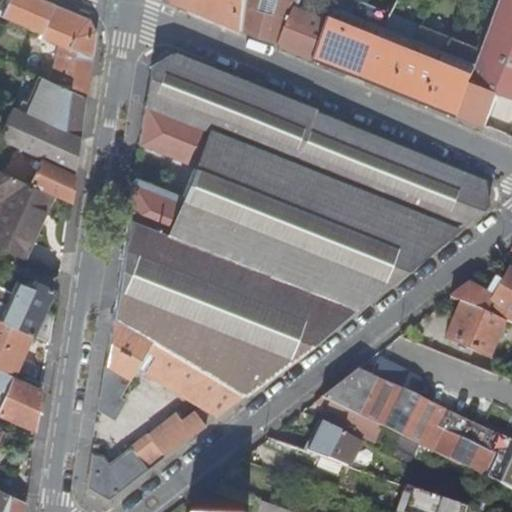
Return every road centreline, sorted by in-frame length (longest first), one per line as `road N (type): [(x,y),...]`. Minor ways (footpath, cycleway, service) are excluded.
road 1 (tertiary): [(50,511),(126,12)]
road 2 (unclassified): [(511,213),(126,511)]
road 3 (residential): [(126,12),(511,169)]
